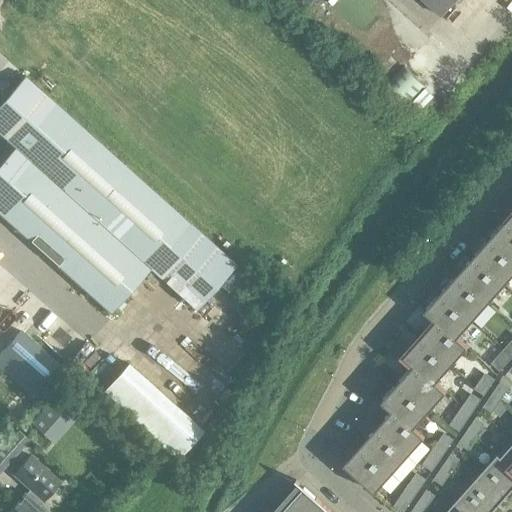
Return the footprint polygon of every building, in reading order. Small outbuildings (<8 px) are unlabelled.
[(314,0),(313,0),(294,0),(293,1),(304,11),(314,0)] [(423,0),(441,15),(455,0),(423,0)] [(403,111),(424,88),(402,67),(380,90),(403,111)] [(196,309),(234,266),(25,78),(0,106),(0,136),(15,150),(0,166),(0,217),(111,316),(152,270),(196,309)] [(434,98),(426,90),(411,105),(419,113),(434,98)] [(511,225),(506,220),(490,238),(511,258),(511,225)] [(505,284),(511,275),(511,258),(490,238),(474,256),(505,284)] [(505,284),(474,256),(458,274),(489,302),(505,284)] [(489,302),(458,274),(441,292),(473,320),(489,302)] [(473,320),(441,292),(425,310),(467,347),(468,346),(457,337),(473,320)] [(467,347),(425,310),(424,311),(435,321),(420,337),(451,365),(467,347)] [(0,351),(0,366),(33,396),(59,366),(19,330),(0,351)] [(451,365),(420,337),(404,355),(445,393),(446,391),(436,382),(451,365)] [(502,368),(511,356),(511,355),(504,348),(493,360),(502,368)] [(445,393),(404,355),(403,356),(413,366),(398,383),(429,410),(445,393)] [(99,396),(174,464),(199,436),(125,368),(99,396)] [(474,388),(484,394),(493,381),(484,374),(474,388)] [(429,410),(398,383),(382,401),(423,438),(425,436),(414,427),(429,410)] [(507,389),(499,383),(492,394),(500,400),(507,389)] [(54,443),(81,413),(57,392),(30,422),(54,443)] [(493,410),(500,400),(492,394),(484,404),(493,410)] [(470,415),(479,401),(470,395),(460,408),(470,415)] [(423,438),(382,401),(381,401),(392,411),(376,428),(407,456),(423,438)] [(461,428),(470,415),(460,408),(451,421),(461,428)] [(483,425),(474,419),(467,430),(475,436),(483,425)] [(0,450),(0,461),(3,465),(29,436),(20,428),(11,438),(0,450)] [(407,456),(376,428),(360,446),(391,474),(407,456)] [(468,446),(475,436),(467,430),(460,440),(468,446)] [(442,454),(452,441),(442,434),(433,448),(442,454)] [(511,439),(509,436),(494,453),(511,468),(511,439)] [(391,474),(360,446),(344,464),(375,492),(391,474)] [(433,468),(442,454),(433,448),(424,461),(433,468)] [(511,468),(494,453),(493,454),(496,456),(482,471),(508,494),(511,489),(511,468)] [(458,461),(450,455),(442,465),(451,471),(458,461)] [(40,511),(37,509),(60,482),(31,457),(16,474),(31,487),(9,511),(40,511)] [(443,482),(451,471),(442,465),(435,476),(443,482)] [(508,494),(482,471),(468,487),(493,510),(508,494)] [(415,474),(406,488),(415,494),(424,481),(415,474)] [(332,511),(316,498),(304,487),(281,511),(332,511)] [(491,511),(493,510),(468,487),(453,503),(462,511),(491,511)] [(406,508),(415,494),(406,488),(396,501),(406,508)] [(433,497),(425,491),(418,501),(426,507),(433,497)] [(410,511),(422,511),(426,507),(418,501),(410,511)] [(462,511),(453,503),(445,511),(462,511)]
